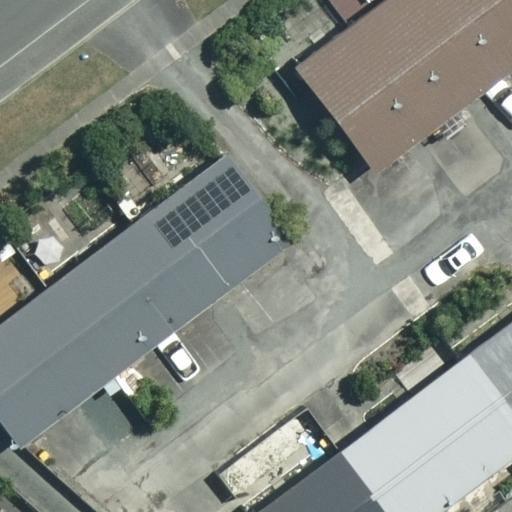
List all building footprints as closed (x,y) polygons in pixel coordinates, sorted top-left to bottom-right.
[(511,69),(511,0),(392,0),(292,76),(369,178),(511,69)] [(282,245),(219,163),(0,329),(0,430),(14,449),(282,245)] [(511,306),(456,349),(511,424),(511,306)] [(422,511),(511,445),(511,424),(456,349),(325,446),(374,511),(422,511)] [(374,511),(325,446),(237,511),(374,511)]
